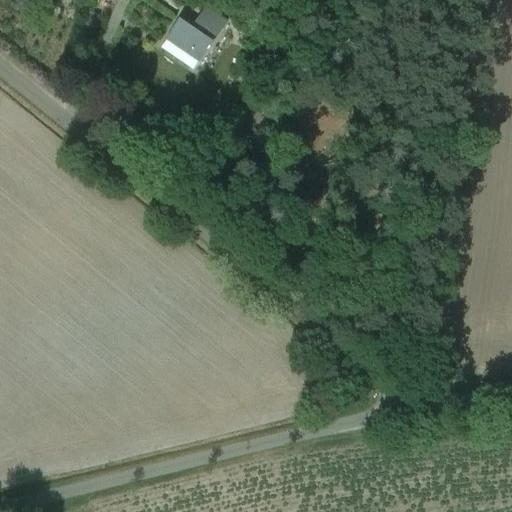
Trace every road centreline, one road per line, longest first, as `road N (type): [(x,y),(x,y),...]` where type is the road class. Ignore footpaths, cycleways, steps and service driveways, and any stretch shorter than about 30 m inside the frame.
road 1 (unclassified): [(0,71),(411,413)]
road 2 (unclassified): [(411,413),(0,509)]
